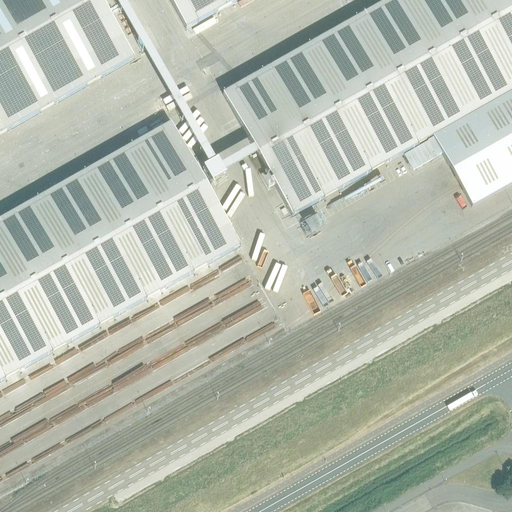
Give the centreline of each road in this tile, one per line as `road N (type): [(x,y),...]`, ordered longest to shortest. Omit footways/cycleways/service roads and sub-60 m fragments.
road 1 (unclassified): [(69,511),(511,261)]
road 2 (unknown): [(0,468),(315,292)]
road 3 (unclassified): [(261,511),(511,369)]
